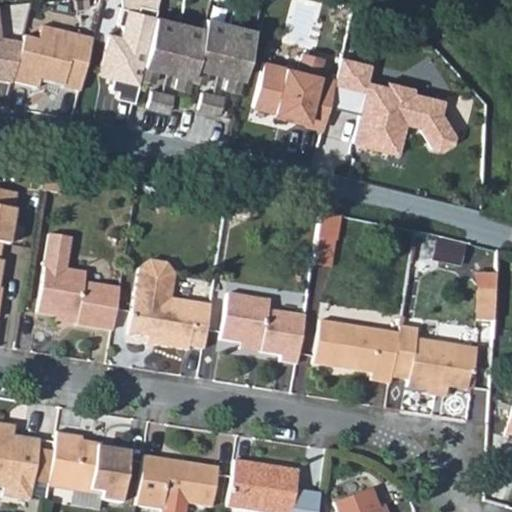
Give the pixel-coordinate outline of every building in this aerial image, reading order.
[(152,18),(154,11),(136,7),(135,13),(119,10),(116,26),(121,28),(118,38),(108,36),(99,77),(111,80),(109,91),(116,93),(115,100),(131,104),(136,81),(152,18)] [(177,25),(152,18),(136,81),(151,85),(155,71),(166,73),(177,25)] [(203,31),(191,84),(202,86),(205,72),(216,75),(228,27),(205,21),(203,31)] [(177,25),(166,73),(177,76),(173,91),(188,95),(191,84),(203,31),(177,25)] [(252,33),(228,27),(216,75),(227,78),(223,92),(237,95),(252,33)] [(21,39),(19,47),(10,83),(35,89),(37,81),(62,87),(62,90),(77,94),(89,42),(40,30),(37,43),(21,39)] [(0,85),(10,86),(10,83),(19,47),(0,42),(0,85)] [(262,66),(251,110),(290,120),(288,125),(320,133),(327,109),(333,82),(316,78),(320,61),(303,56),(298,75),(262,66)] [(338,58),(333,82),(327,109),(358,116),(351,146),(397,156),(404,123),(414,125),(430,151),(439,154),(451,146),(453,137),(438,115),(442,102),(410,95),(411,89),(386,83),(385,88),(365,84),(370,65),(338,58)] [(160,97),(149,94),(146,110),(156,112),(160,97)] [(211,99),(200,96),(197,112),(207,114),(211,99)] [(171,99),(160,97),(156,112),(167,115),(171,99)] [(222,101),(211,99),(207,114),(218,117),(222,101)] [(45,167),(41,193),(58,195),(62,167),(45,167)] [(64,196),(69,167),(62,167),(58,195),(64,196)] [(248,200),(227,196),(224,216),(246,219),(248,200)] [(337,244),(340,221),(321,217),(317,242),(332,244),(337,244)] [(75,327),(111,334),(118,291),(84,285),(85,276),(60,272),(66,240),(48,237),(36,315),(57,319),(75,321),(75,327)] [(328,270),(332,244),(317,242),(313,269),(328,270)] [(189,344),(203,346),(209,308),(170,302),(174,277),(165,266),(148,264),(138,272),(134,297),(133,297),(128,333),(146,336),(155,337),(155,345),(188,349),(189,344)] [(493,318),(496,272),(479,271),(477,317),(493,318)] [(282,350),(299,353),(306,306),(269,298),(270,291),(228,281),(221,327),(241,331),(261,335),(260,339),(283,344),(282,350)] [(370,384),(390,387),(392,373),(398,335),(319,323),(313,366),(371,376),(370,384)] [(417,326),(400,323),(398,335),(392,373),(410,376),(409,381),(429,386),(430,381),(451,386),(451,381),(470,385),(472,370),(476,370),(480,346),(416,336),(417,326)] [(469,341),(470,329),(443,327),(442,339),(469,341)] [(240,335),(260,339),(261,335),(241,331),(240,335)] [(146,343),(155,345),(155,337),(146,336),(146,343)] [(430,381),(429,386),(429,388),(450,392),(451,386),(430,381)] [(50,452),(35,450),(36,441),(11,436),(2,435),(2,425),(0,424),(0,489),(0,490),(1,500),(26,503),(30,484),(45,486),(45,485),(99,493),(98,501),(117,504),(126,452),(106,449),(105,453),(95,452),(95,448),(79,446),(81,437),(53,433),(50,452)] [(13,426),(2,425),(2,435),(11,436),(13,426)] [(144,451),(136,499),(163,503),(161,511),(184,511),(188,497),(212,501),(217,462),(183,457),(183,461),(161,458),(163,454),(144,451)] [(232,463),(224,509),(239,511),(314,511),(317,496),(292,493),(294,472),(232,463)]
